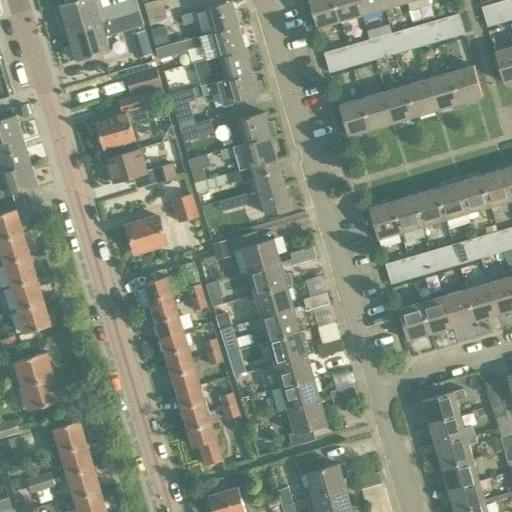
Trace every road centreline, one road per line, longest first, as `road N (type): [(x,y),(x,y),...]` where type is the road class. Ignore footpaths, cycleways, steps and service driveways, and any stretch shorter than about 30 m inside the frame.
road 1 (residential): [(166,511),(18,0)]
road 2 (residential): [(375,384),(260,0)]
road 3 (residential): [(375,384),(511,346)]
road 4 (residential): [(411,511),(375,384)]
